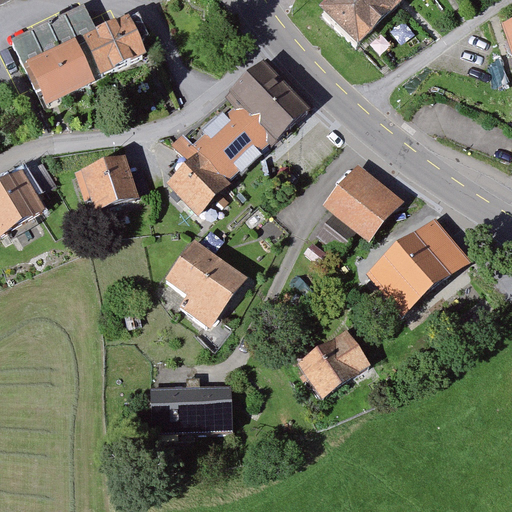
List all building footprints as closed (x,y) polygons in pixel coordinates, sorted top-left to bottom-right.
[(325,0),(320,6),(358,44),(402,0),(325,0)] [(12,39),(25,66),(97,32),(84,5),(12,39)] [(97,32),(25,66),(44,106),(147,57),(138,39),(145,35),(136,17),(129,20),(128,18),(97,32)] [(511,20),(503,23),(511,53),(511,20)] [(264,61),(225,98),(231,101),(270,144),(272,147),(311,110),(264,61)] [(437,81),(427,101),(450,112),(456,100),(511,126),(511,106),(460,81),(456,90),(437,81)] [(185,142),(226,184),(270,144),(231,101),(185,142)] [(229,187),(226,184),(185,142),(183,140),(176,147),(190,161),(166,183),(198,217),(229,187)] [(137,198),(125,158),(74,173),(83,203),(92,200),(95,210),(137,198)] [(43,163),(30,170),(44,193),(56,185),(43,163)] [(30,170),(27,166),(0,182),(0,237),(46,209),(38,196),(44,193),(30,170)] [(371,241),(403,200),(358,166),(326,207),(371,241)] [(332,218),(317,237),(340,255),(355,236),(332,218)] [(469,261),(435,219),(367,274),(401,316),(469,261)] [(195,240),(167,281),(189,296),(180,308),(210,329),(247,277),(195,240)] [(312,245),(304,256),(320,267),(328,256),(312,245)] [(372,367),(348,330),(298,363),(322,400),(372,367)] [(231,434),(231,389),(200,390),(200,379),(186,380),(186,390),(151,390),(152,435),(231,434)]
